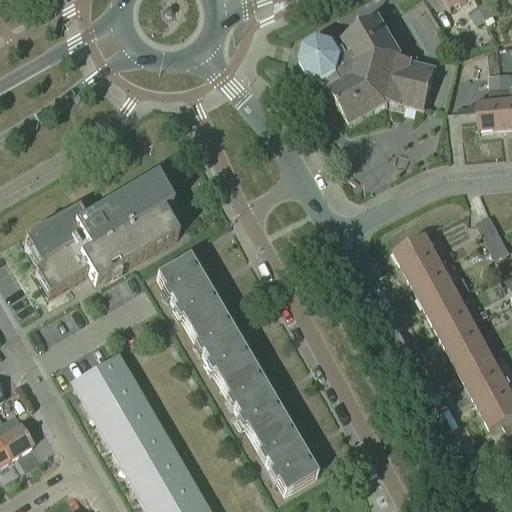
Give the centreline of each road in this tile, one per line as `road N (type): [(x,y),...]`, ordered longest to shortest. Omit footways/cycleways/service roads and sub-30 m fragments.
road 1 (residential): [(302,183),(243,220),(405,511)]
road 2 (residential): [(480,511),(334,238)]
road 3 (residential): [(334,238),(440,184),(511,179)]
road 4 (residential): [(302,183),(268,129),(200,52)]
road 5 (tertiary): [(0,141),(136,53)]
road 6 (residential): [(76,469),(0,330)]
road 7 (tertiary): [(119,10),(0,85)]
